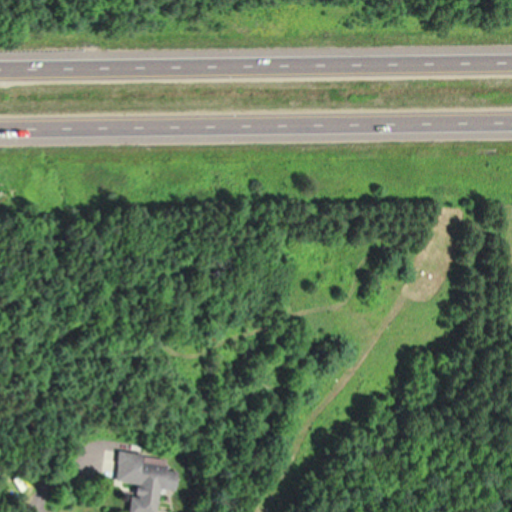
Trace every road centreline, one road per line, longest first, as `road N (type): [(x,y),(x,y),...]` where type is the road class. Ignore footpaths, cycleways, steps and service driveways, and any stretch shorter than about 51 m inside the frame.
road 1 (motorway): [(0,132),(511,125)]
road 2 (motorway): [(511,61),(0,67)]
